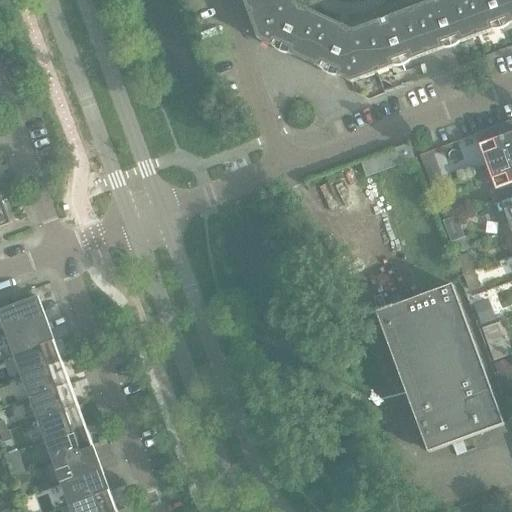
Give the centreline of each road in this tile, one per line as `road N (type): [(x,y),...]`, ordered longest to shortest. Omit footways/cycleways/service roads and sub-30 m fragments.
road 1 (tertiary): [(285,511),(264,482),(160,214)]
road 2 (tertiary): [(134,223),(249,511)]
road 3 (residential): [(157,511),(61,251)]
road 4 (residential): [(284,172),(511,89)]
road 5 (tertiary): [(52,0),(134,223)]
road 6 (tertiary): [(160,214),(82,0)]
road 7 (residential): [(284,172),(228,0)]
road 8 (residential): [(61,251),(0,85)]
road 9 (residential): [(160,214),(284,172)]
